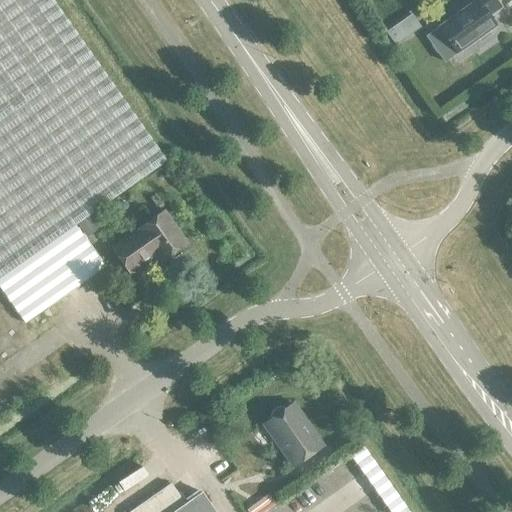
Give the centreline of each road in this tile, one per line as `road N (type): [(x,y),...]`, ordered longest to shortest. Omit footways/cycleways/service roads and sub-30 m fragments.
road 1 (unclassified): [(0,494),(220,339),(265,313),(328,303),(392,261)]
road 2 (tertiary): [(392,261),(204,0)]
road 3 (tertiary): [(511,426),(392,261)]
road 4 (unclassified): [(392,261),(445,226),(486,158),(511,137)]
